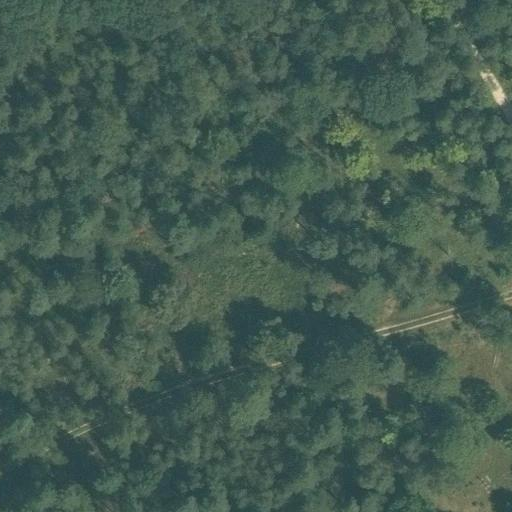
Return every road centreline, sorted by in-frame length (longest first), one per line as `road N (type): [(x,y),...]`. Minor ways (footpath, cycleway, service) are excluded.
road 1 (track): [(511,291),(160,393),(0,471)]
road 2 (track): [(442,0),(511,112)]
